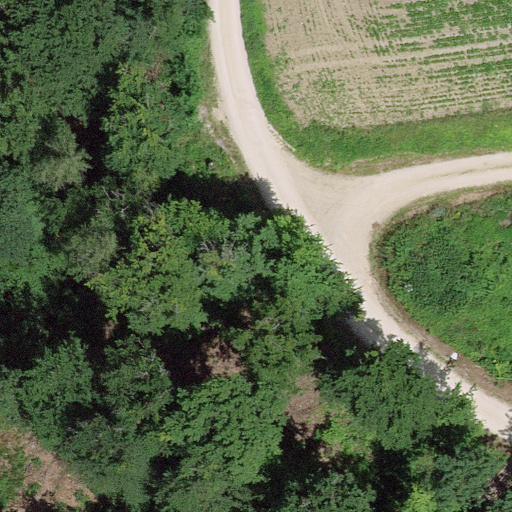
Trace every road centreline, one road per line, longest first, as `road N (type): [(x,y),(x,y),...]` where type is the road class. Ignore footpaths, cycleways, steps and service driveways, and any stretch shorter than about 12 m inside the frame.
road 1 (track): [(216,0),(216,49),(244,149),(291,244),(334,303),(407,367),(511,427)]
road 2 (track): [(291,244),(341,204),(511,175)]
